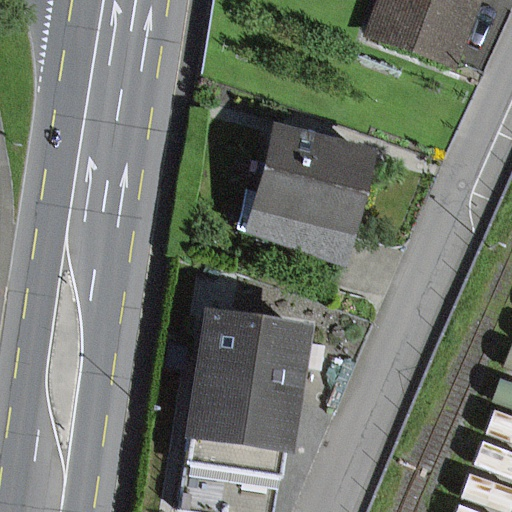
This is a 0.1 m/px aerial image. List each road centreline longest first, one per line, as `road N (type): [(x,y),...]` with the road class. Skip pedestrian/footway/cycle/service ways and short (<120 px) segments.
road 1 (tertiary): [(119,0),(45,511)]
road 2 (residential): [(511,97),(328,511)]
